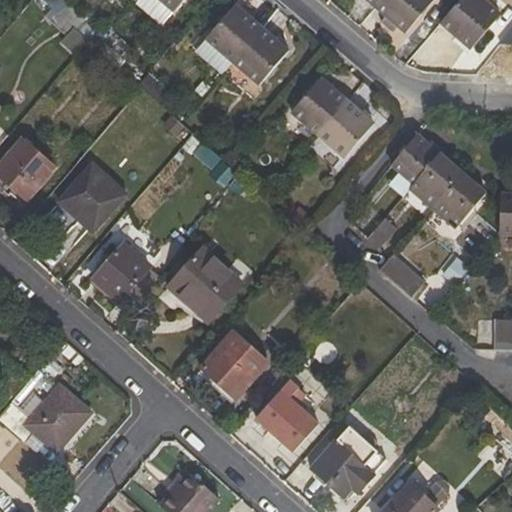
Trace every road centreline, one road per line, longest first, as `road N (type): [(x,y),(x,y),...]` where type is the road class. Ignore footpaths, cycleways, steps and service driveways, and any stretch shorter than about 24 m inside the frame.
road 1 (residential): [(422,105),(326,230),(479,365),(511,366)]
road 2 (residential): [(165,404),(0,259)]
road 3 (residential): [(295,0),(422,105)]
road 4 (residential): [(286,511),(165,404)]
road 5 (residential): [(165,404),(73,511)]
